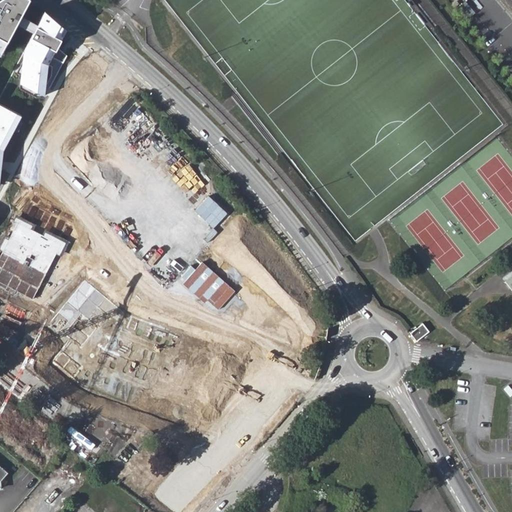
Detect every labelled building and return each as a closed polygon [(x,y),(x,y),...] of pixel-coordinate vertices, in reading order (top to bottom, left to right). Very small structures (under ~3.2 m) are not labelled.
[(0,0),(0,57),(30,0),(0,0)] [(68,28),(44,7),(23,47),(20,88),(36,95),(46,95),(46,91),(48,66),(53,58),(63,63),(67,56),(58,49),(68,28)] [(4,148),(22,114),(0,102),(0,180),(1,180),(2,166),(4,148)] [(33,225),(17,217),(0,250),(0,285),(35,302),(57,256),(60,258),(68,243),(45,232),(44,235),(31,229),(33,225)] [(511,270),(501,279),(511,293),(511,270)] [(118,307),(86,280),(50,323),(82,349),(118,307)] [(423,322),(411,333),(418,340),(430,329),(423,322)] [(115,414),(124,402),(102,386),(76,422),(100,439),(117,416),(115,414)] [(186,450),(151,490),(171,507),(206,467),(186,450)] [(8,474),(0,466),(0,488),(1,488),(1,482),(8,474)]
